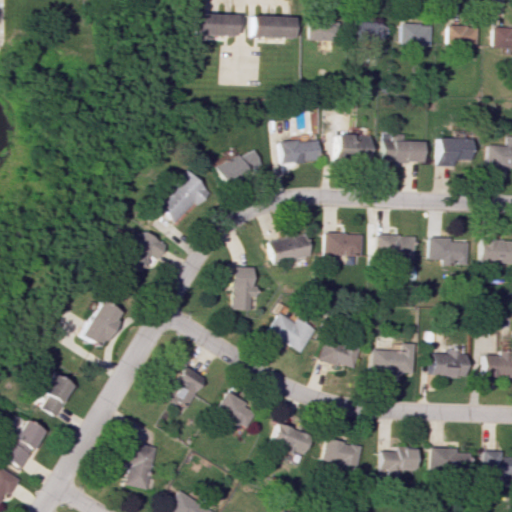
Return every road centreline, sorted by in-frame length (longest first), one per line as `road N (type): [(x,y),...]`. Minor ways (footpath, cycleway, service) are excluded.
road 1 (residential): [(39,511),(198,252),(259,204)]
road 2 (residential): [(159,314),(333,406),(511,416)]
road 3 (residential): [(511,204),(294,196),(259,204)]
